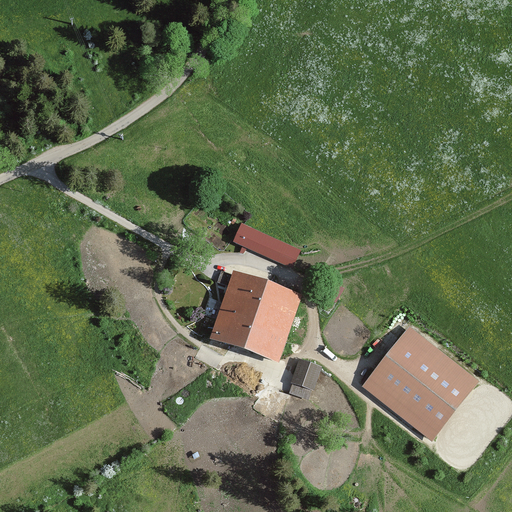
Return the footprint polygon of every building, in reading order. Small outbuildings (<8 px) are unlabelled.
[(245,224),(237,244),(303,269),(311,249),(245,224)] [(334,306),(346,289),(337,282),(325,300),(334,306)] [(223,343),(282,365),(303,309),(244,287),(223,343)] [(416,336),(379,388),(449,437),(486,385),(416,336)] [(311,399),(323,365),(300,358),(288,392),(311,399)]
